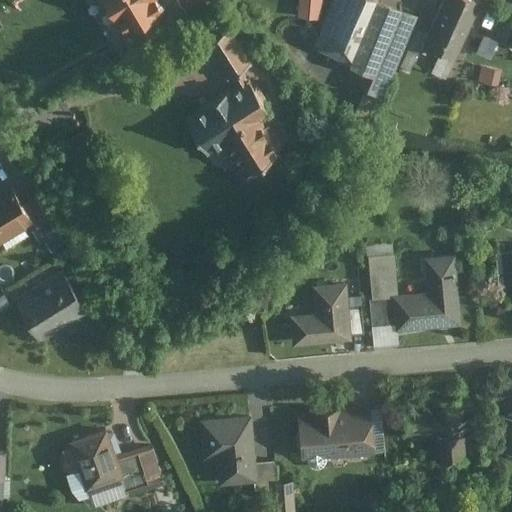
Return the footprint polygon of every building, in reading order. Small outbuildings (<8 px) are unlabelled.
[(153,0),(113,0),(127,28),(159,13),(153,0)] [(318,20),(318,0),(296,0),(297,20),(318,20)] [(416,14),(382,0),(333,0),(313,50),(370,74),(362,91),(381,99),(416,14)] [(454,55),(477,4),(468,0),(442,0),(424,41),(454,55)] [(254,65),(231,28),(208,43),(232,80),(254,65)] [(250,81),(190,118),(210,151),(226,140),(241,164),(237,167),(236,175),(240,182),(249,184),(262,176),(263,162),(280,149),(261,121),(270,115),(250,81)] [(10,184),(0,190),(0,241),(32,223),(10,184)] [(511,250),(495,252),(499,282),(511,280),(511,250)] [(400,297),(396,253),(371,255),(375,299),(400,297)] [(429,291),(400,297),(400,320),(401,328),(458,322),(450,253),(425,256),(429,291)] [(60,271),(15,298),(41,341),(86,313),(60,271)] [(314,314),(288,316),(290,344),(349,337),(345,303),(343,281),(312,283),(314,314)] [(0,296),(0,312),(13,306),(7,293),(0,296)] [(369,335),(365,301),(345,303),(349,337),(369,335)] [(469,459),(464,396),(404,401),(407,440),(431,438),(434,462),(469,459)] [(374,461),(369,406),(295,412),(299,460),(330,457),(331,465),(374,461)] [(254,482),(250,415),(200,418),(203,458),(218,457),(220,484),(254,482)] [(116,455),(106,425),(68,438),(84,489),(118,478),(124,496),(164,483),(151,444),(116,455)]
